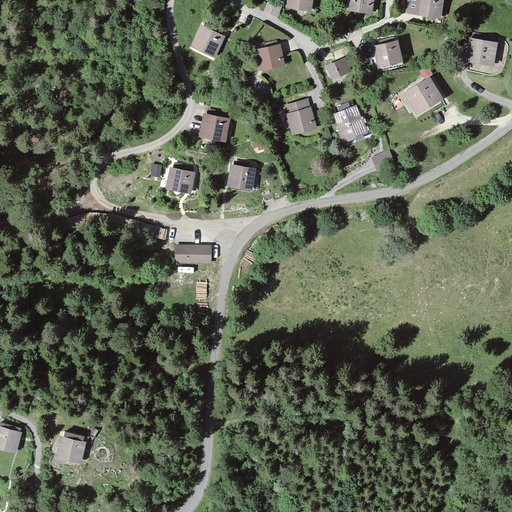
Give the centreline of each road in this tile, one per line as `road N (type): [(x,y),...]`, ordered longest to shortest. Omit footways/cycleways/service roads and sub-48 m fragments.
road 1 (residential): [(171,0),(188,113),(157,144),(96,166),(95,193),(118,210),(147,216),(258,224)]
road 2 (residential): [(186,511),(204,478),(223,298),(237,252),(258,224)]
road 3 (residential): [(258,224),(288,210),(410,185),(511,122)]
road 4 (residential): [(397,18),(319,45),(235,0)]
road 5 (residential): [(38,511),(37,439),(29,423),(0,411)]
